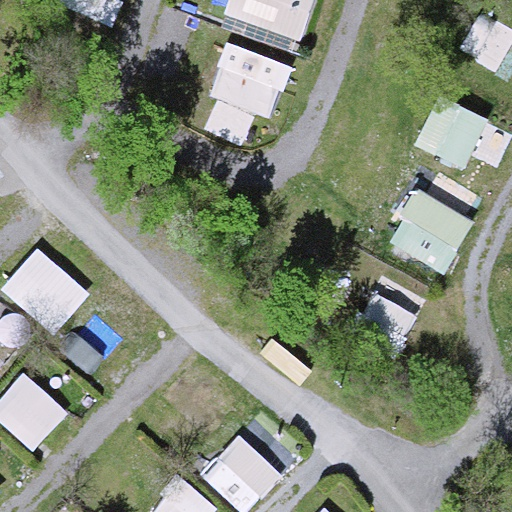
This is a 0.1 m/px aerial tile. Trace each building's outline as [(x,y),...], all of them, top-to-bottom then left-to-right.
[(56,0),(116,21),(123,0),(56,0)] [(307,36),(318,0),(230,0),(227,11),(307,36)] [(469,159),(486,110),(438,93),(421,142),(469,159)] [(450,267),(483,190),(425,166),(392,243),(450,267)] [(26,369),(0,399),(0,415),(36,446),(70,407),(26,369)] [(246,509),(299,457),(259,416),(206,468),(246,509)]
